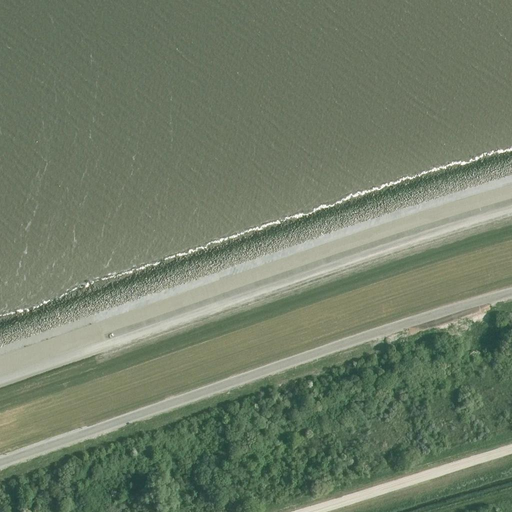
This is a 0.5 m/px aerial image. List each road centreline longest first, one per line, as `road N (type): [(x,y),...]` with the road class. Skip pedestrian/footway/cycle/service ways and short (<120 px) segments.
road 1 (track): [(511,178),(0,349)]
road 2 (track): [(305,511),(511,448)]
